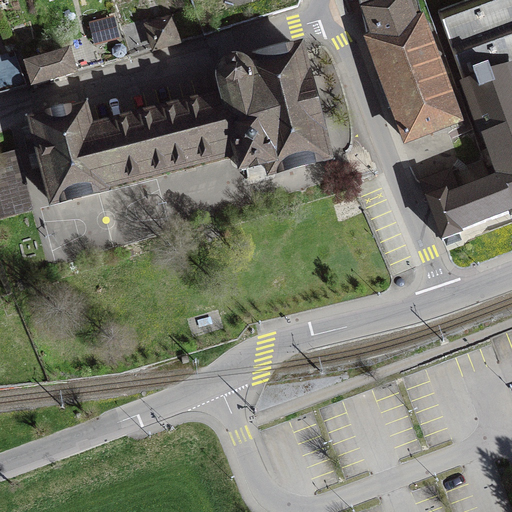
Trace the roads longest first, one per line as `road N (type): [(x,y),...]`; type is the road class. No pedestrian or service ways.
road 1 (residential): [(0,466),(190,395),(263,350),(448,300)]
road 2 (residential): [(329,16),(0,120)]
road 3 (residential): [(329,16),(448,300)]
